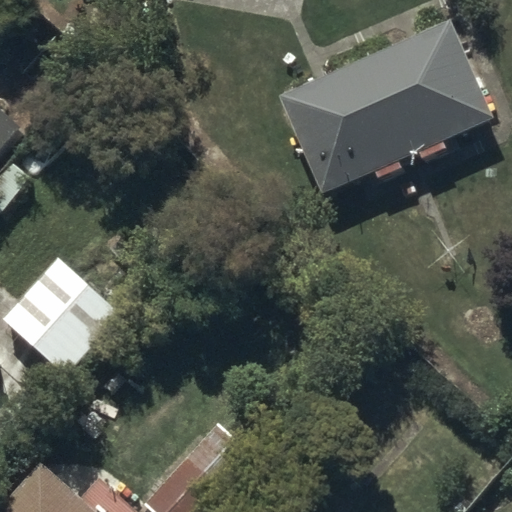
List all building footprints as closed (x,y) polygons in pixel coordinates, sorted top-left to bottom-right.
[(285,124),(325,220),(498,148),(458,53),(285,124)] [(0,179),(19,159),(0,141),(0,179)] [(3,344),(62,398),(117,338),(57,284),(3,344)] [(160,511),(218,511),(250,477),(219,449),(160,511)] [(16,511),(112,511),(98,500),(86,511),(64,511),(39,488),(16,511)]
